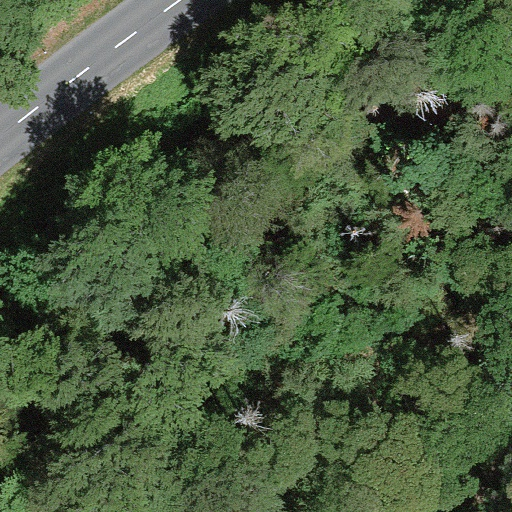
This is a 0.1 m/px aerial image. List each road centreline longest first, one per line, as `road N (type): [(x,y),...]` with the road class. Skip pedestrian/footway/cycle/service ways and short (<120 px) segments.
road 1 (secondary): [(185,0),(0,131)]
road 2 (track): [(449,511),(511,402)]
